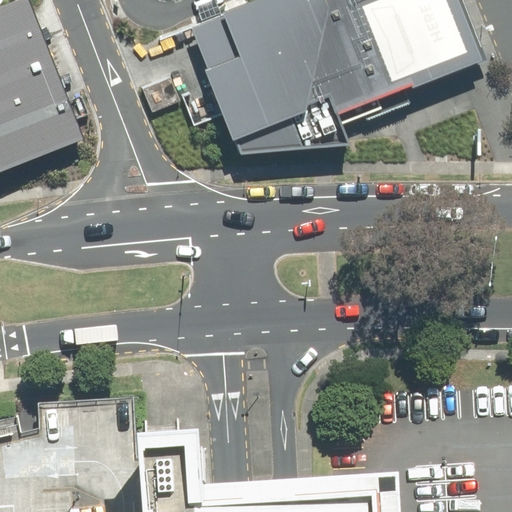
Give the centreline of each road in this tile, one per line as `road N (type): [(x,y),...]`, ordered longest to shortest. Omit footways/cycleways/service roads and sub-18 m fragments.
road 1 (secondary): [(236,222),(511,213)]
road 2 (secondary): [(511,318),(241,319)]
road 3 (secondary): [(241,319),(0,346)]
road 4 (secondary): [(0,245),(236,222)]
road 5 (unclassified): [(241,319),(277,363),(291,511)]
road 6 (unclassified): [(238,511),(225,366),(241,319)]
